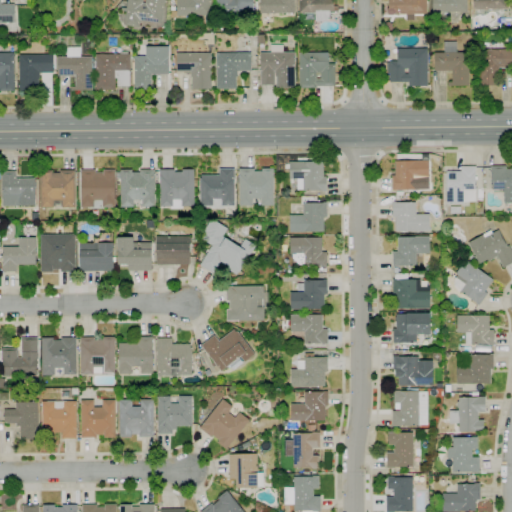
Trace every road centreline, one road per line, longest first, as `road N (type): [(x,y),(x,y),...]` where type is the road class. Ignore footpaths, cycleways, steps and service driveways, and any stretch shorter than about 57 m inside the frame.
road 1 (tertiary): [(360,0),(361,391),(353,511)]
road 2 (primary): [(511,126),(0,131)]
road 3 (residential): [(190,471),(0,472)]
road 4 (residential): [(186,302),(0,303)]
